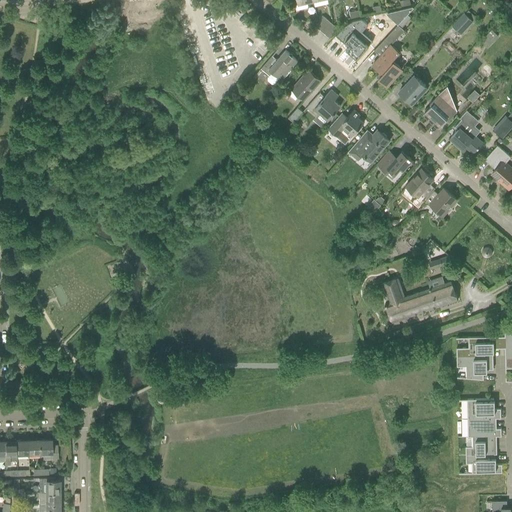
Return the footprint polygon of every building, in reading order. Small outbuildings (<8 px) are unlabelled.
[(297,0),(298,3),(295,4),(296,11),(297,11),(297,10),(307,8),(308,6),(307,2),(313,0),(312,0),(297,0)] [(401,10),(387,13),(399,24),(413,8),(412,7),(401,10)] [(349,13),(350,18),(360,16),(359,10),(349,13)] [(464,13),(451,26),(460,34),(472,22),(472,21),(464,13)] [(323,17),(321,18),(315,26),(320,30),(328,21),(323,17)] [(344,26),(336,36),(338,34),(349,45),(348,46),(346,49),(346,50),(357,59),(373,41),(372,40),(372,41),(362,32),(367,26),(368,25),(361,19),(353,21),(347,24),(344,26)] [(332,25),(328,21),(320,30),(325,34),(332,25)] [(401,27),(398,25),(398,24),(389,34),(395,39),(404,30),(401,27)] [(337,29),(332,25),(325,34),(329,38),(337,29)] [(492,29),(480,41),(485,45),(492,38),(494,40),(498,36),(492,29)] [(390,45),(381,56),(372,65),(381,72),(383,73),(379,78),(387,86),(402,69),(393,62),(392,63),(390,61),(399,52),(390,45)] [(289,70),(291,68),(297,61),(292,56),(292,53),(289,53),(285,50),(277,60),(272,56),(278,49),(261,68),(269,76),(267,78),(267,81),(271,84),(274,84),(278,79),(280,81),(282,78),(284,79),(290,71),(289,70)] [(308,70),(291,89),(287,93),(295,100),(299,95),(304,100),(321,81),(308,70)] [(425,86),(417,77),(416,76),(415,77),(413,76),(399,91),(401,92),(400,93),(402,95),(401,96),(407,102),(408,100),(410,102),(411,101),(412,103),(426,88),(425,86)] [(430,104),(424,111),(433,120),(432,122),(439,128),(446,120),(448,121),(457,111),(456,111),(446,86),(430,104)] [(320,92),(313,100),(307,107),(317,116),(319,113),(328,121),(340,106),(334,101),(338,96),(331,90),(325,97),(320,92)] [(244,95),(239,91),(235,96),(240,100),(244,95)] [(472,104),(479,97),(474,92),(467,99),(472,104)] [(303,111),(298,107),(289,117),(294,122),(303,111)] [(342,113),(328,129),(345,144),(364,122),(358,117),(360,115),(354,109),(347,117),(342,113)] [(458,129),(450,138),(463,149),(465,146),(473,153),(482,143),(475,136),(479,131),(472,125),(477,120),(466,111),(460,118),(461,119),(455,127),(458,129)] [(501,123),(494,130),(502,137),(511,126),(511,121),(506,117),(504,119),(503,118),(500,122),(501,123)] [(293,132),(289,129),(283,135),(287,139),(293,132)] [(358,140),(357,141),(348,152),(357,160),(362,154),(371,161),(389,140),(377,130),(370,138),(364,133),(361,136),(358,140)] [(492,151),(485,159),(490,163),(489,164),(494,168),(495,167),(496,169),(491,174),(508,189),(511,185),(511,168),(505,163),(510,157),(497,145),(492,151)] [(382,158),(376,164),(387,173),(390,170),(394,174),(400,168),(403,170),(405,168),(412,160),(410,159),(410,158),(408,156),(408,157),(402,151),(396,157),(393,157),(393,155),(389,151),(389,150),(382,158)] [(421,168),(406,187),(411,192),(406,198),(412,203),(414,200),(421,205),(426,199),(433,190),(428,185),(433,179),(428,174),(430,172),(425,167),(423,170),(421,168)] [(433,190),(426,199),(431,202),(429,204),(443,216),(451,207),(457,199),(450,193),(448,191),(443,188),(438,194),(433,190)] [(379,196),(374,202),(379,206),(384,200),(379,196)] [(438,258),(429,261),(431,268),(440,265),(438,258)] [(451,281),(404,297),(397,278),(381,283),(387,302),(385,303),(392,322),(457,300),(451,281)] [(468,347),(456,348),(456,357),(483,356),(491,356),(491,357),(493,356),(493,348),(495,346),(505,346),(504,336),(489,337),(489,342),(484,342),(484,337),(468,337),(468,347)] [(487,372),(487,369),(493,369),(493,360),(491,360),(491,357),(491,356),(483,356),(456,357),(457,366),(466,366),(466,377),(464,377),(464,378),(483,379),(483,372),(487,372)] [(494,401),(493,401),(493,399),(467,399),(467,401),(468,401),(469,416),(467,416),(467,418),(501,418),(501,408),(495,409),(494,401)] [(501,418),(467,418),(468,436),(501,436),(501,428),(494,428),(494,418),(501,418)] [(465,446),(465,454),(497,454),(496,446),(494,446),(494,436),(501,436),(468,436),(468,437),(472,437),(472,446),(465,446)] [(39,453),(39,439),(27,440),(28,454),(39,453)] [(40,459),(47,459),(57,458),(57,445),(51,445),(51,439),(39,439),(39,453),(40,459)] [(16,440),(4,441),(5,455),(5,464),(10,464),(10,461),(17,460),(16,454),(16,440)] [(27,440),(16,440),(16,454),(28,454),(27,440)] [(495,458),(494,454),(497,454),(465,454),(466,463),(468,463),(476,463),(476,471),(476,472),(472,472),(472,473),(502,472),(502,464),(496,464),(496,458),(495,458)] [(40,477),(40,492),(42,492),(46,492),(59,492),(59,480),(53,480),(53,477),(40,477)] [(13,491),(13,499),(18,499),(18,496),(24,497),(24,492),(18,491),(13,491)] [(42,492),(40,492),(40,504),(46,504),(59,504),(59,492),(46,492),(42,492)] [(506,500),(492,501),(491,511),(511,511),(511,506),(507,507),(506,500)] [(8,511),(9,504),(3,503),(1,511),(8,511)]
